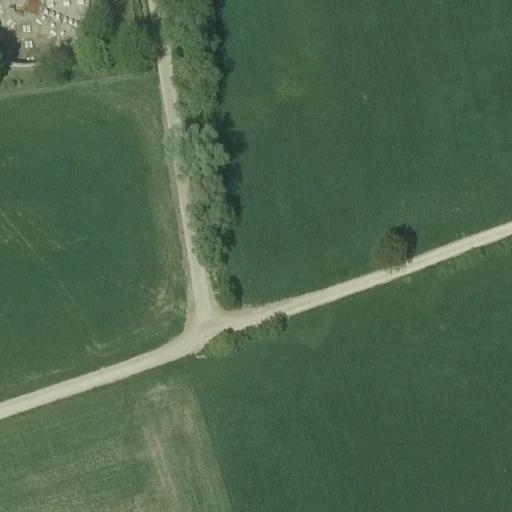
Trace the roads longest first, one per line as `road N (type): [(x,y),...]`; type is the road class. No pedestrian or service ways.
road 1 (track): [(152,0),(208,333)]
road 2 (track): [(208,333),(511,228)]
road 3 (track): [(0,414),(127,371),(208,333)]
